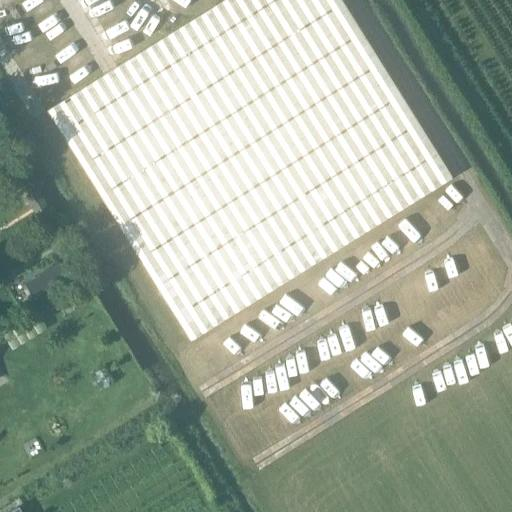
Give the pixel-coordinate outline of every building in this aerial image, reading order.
[(342,0),(224,0),(49,109),(192,339),(453,177),(342,0)] [(71,73),(86,64),(77,50),(62,59),(71,73)] [(24,196),(35,215),(48,206),(37,188),(24,196)] [(60,263),(43,273),(53,291),(70,281),(60,263)] [(31,448),(36,460),(47,460),(91,439),(85,426),(76,431),(76,417),(71,407),(71,434),(63,438),(59,429),(59,421),(50,402),(36,401),(25,380),(8,379),(24,371),(12,371),(0,377),(0,417),(15,448),(31,448)]
